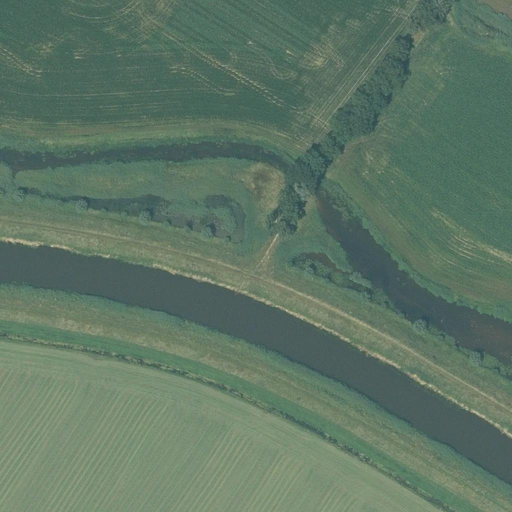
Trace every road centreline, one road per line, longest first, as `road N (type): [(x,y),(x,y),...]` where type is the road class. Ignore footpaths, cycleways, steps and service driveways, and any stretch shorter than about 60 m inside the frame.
road 1 (track): [(0,307),(161,337),(251,368),(509,511)]
road 2 (track): [(511,415),(320,309),(223,269),(0,223)]
